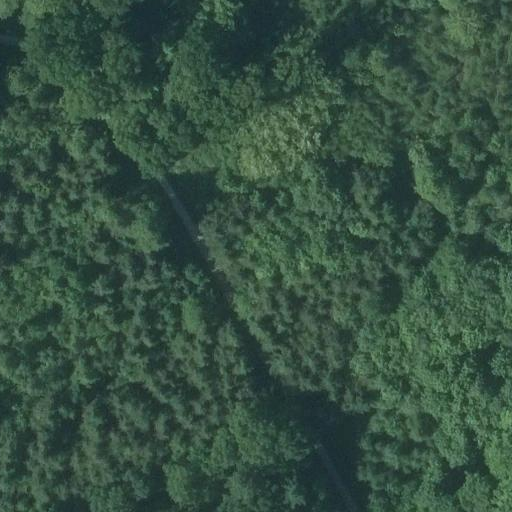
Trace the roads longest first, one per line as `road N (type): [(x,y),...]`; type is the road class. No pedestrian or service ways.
road 1 (track): [(262,350),(148,160)]
road 2 (track): [(148,160),(69,68),(0,39)]
road 3 (track): [(356,511),(262,350)]
